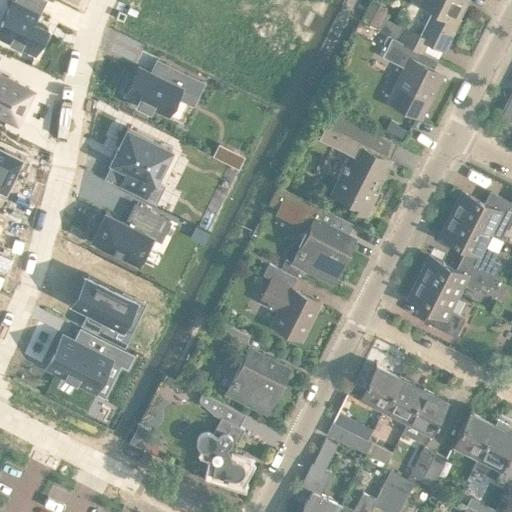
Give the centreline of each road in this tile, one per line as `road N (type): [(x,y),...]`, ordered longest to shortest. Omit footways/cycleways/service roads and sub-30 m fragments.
road 1 (residential): [(102,0),(82,48),(23,301),(0,354)]
road 2 (residential): [(260,511),(359,314)]
road 3 (residential): [(0,414),(189,511)]
road 4 (residential): [(359,314),(452,133)]
road 5 (residential): [(359,314),(511,390)]
road 6 (residential): [(452,133),(511,19)]
